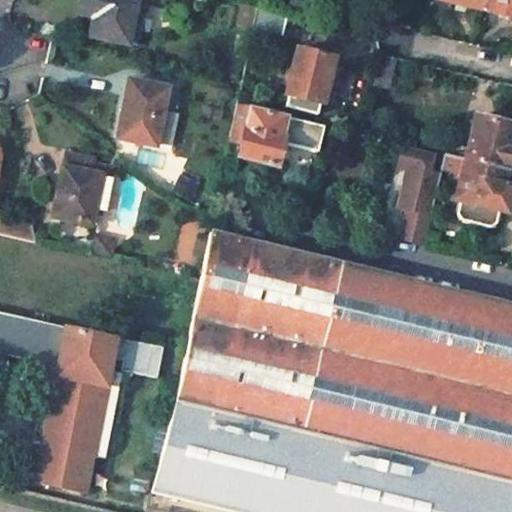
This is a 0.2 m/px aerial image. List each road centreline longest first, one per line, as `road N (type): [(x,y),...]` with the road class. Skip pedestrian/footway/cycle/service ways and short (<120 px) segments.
road 1 (residential): [(511,283),(227,213)]
road 2 (residential): [(511,69),(396,42),(393,0)]
